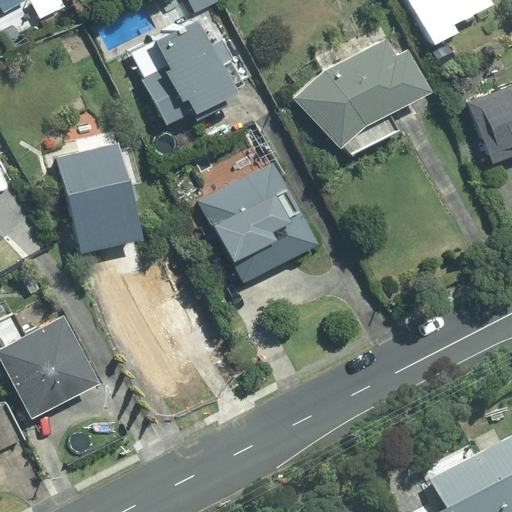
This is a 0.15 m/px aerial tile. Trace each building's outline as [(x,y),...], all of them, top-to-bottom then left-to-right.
[(0,0),(0,9),(16,0),(0,0)] [(404,0),(424,37),(448,25),(443,16),(474,0),(404,0)] [(161,117),(225,83),(213,60),(226,54),(216,35),(204,42),(189,14),(148,36),(163,63),(139,76),(161,117)] [(381,34),(319,66),(289,92),(331,142),(335,139),(344,150),(394,124),(384,105),(423,84),(402,44),(390,51),(381,34)] [(511,77),(462,97),(485,158),(511,147),(511,77)] [(166,250),(144,260),(138,231),(134,232),(112,138),(53,151),(74,248),(103,242),(111,278),(119,276),(150,349),(199,328),(166,250)] [(267,160),(194,198),(236,277),(309,238),(267,160)] [(0,339),(0,369),(23,412),(90,377),(54,310),(0,339)] [(2,401),(0,401),(0,444),(20,434),(2,401)] [(436,511),(510,511),(511,511),(511,429),(423,477),(440,510),(436,511)]
